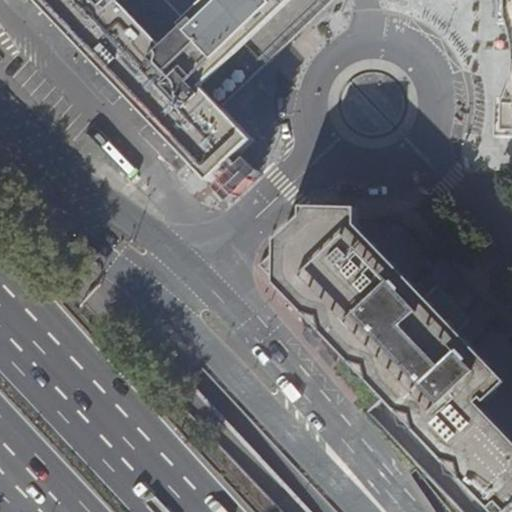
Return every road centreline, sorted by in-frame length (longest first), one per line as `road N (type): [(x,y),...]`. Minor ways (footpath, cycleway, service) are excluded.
road 1 (secondary): [(403,511),(197,270)]
road 2 (residential): [(426,159),(448,117),(445,90),(422,57),(383,43),(350,51),(320,85),(315,116),(327,148)]
road 3 (secondary): [(163,305),(367,511)]
road 4 (secondary): [(197,270),(0,109)]
road 5 (motorway): [(133,459),(0,276)]
road 6 (secondary): [(0,174),(21,199),(163,305)]
road 7 (motorway): [(133,459),(0,320)]
road 8 (residential): [(327,148),(197,270)]
road 9 (residential): [(426,159),(511,249)]
